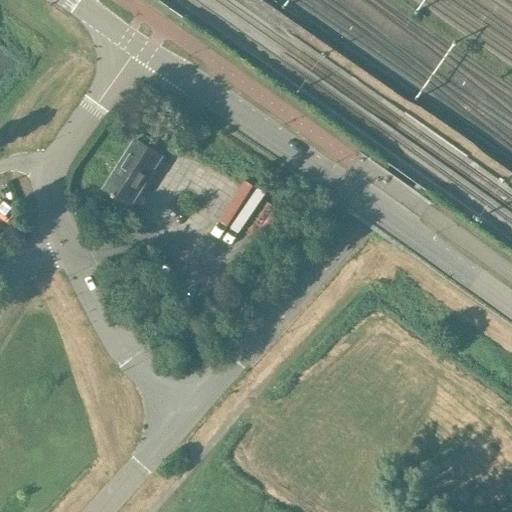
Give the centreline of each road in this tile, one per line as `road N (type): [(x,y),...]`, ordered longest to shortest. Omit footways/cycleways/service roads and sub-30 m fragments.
road 1 (unclassified): [(182,416),(360,220),(511,32)]
road 2 (tertiary): [(511,310),(131,37)]
road 3 (track): [(148,511),(328,309)]
road 4 (tertiary): [(61,233),(48,169),(131,37)]
road 5 (tertiary): [(182,416),(115,337),(61,233)]
road 6 (tertiary): [(96,511),(182,416)]
